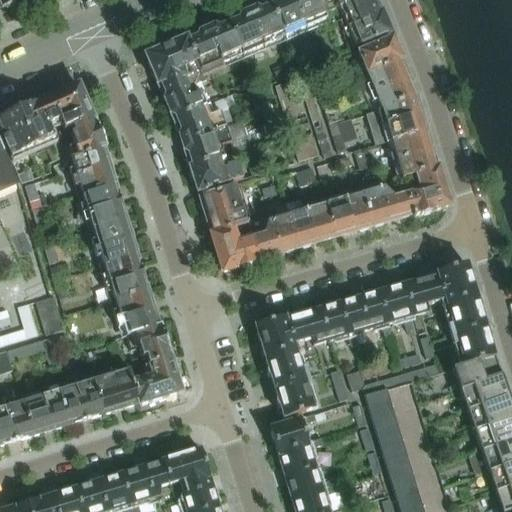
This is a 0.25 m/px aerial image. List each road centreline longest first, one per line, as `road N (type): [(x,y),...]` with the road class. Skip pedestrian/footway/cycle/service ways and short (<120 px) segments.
road 1 (residential): [(86,31),(145,155),(194,312)]
road 2 (residential): [(194,312),(474,229)]
road 3 (residential): [(398,0),(474,229)]
road 4 (residential): [(220,408),(0,477)]
